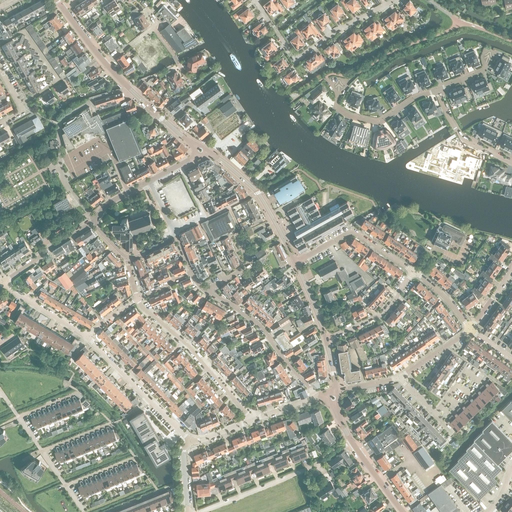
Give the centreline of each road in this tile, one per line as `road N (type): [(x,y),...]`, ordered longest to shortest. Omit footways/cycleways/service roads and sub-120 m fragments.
road 1 (residential): [(256,1),(299,56),(393,0)]
road 2 (residential): [(137,298),(253,419)]
road 3 (residential): [(320,396),(262,327),(206,290)]
road 4 (residential): [(190,442),(86,335)]
road 5 (residential): [(94,219),(59,162),(98,140),(116,164)]
road 6 (tertiary): [(403,511),(353,445),(334,393)]
road 7 (residential): [(411,272),(349,231),(295,261)]
road 8 (residential): [(437,87),(376,120),(342,111),(338,85)]
road 9 (residential): [(196,511),(311,467)]
road 10 (tertiary): [(195,146),(105,63)]
